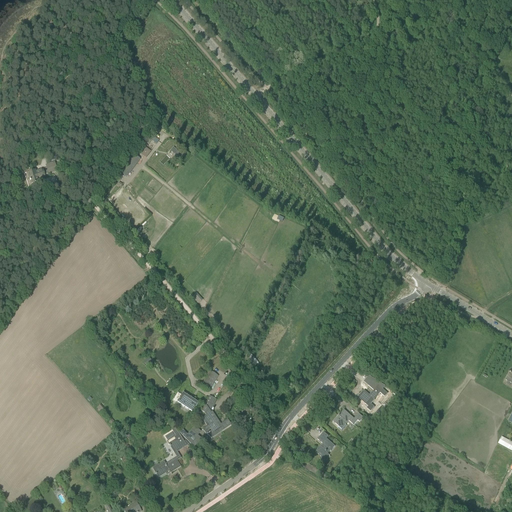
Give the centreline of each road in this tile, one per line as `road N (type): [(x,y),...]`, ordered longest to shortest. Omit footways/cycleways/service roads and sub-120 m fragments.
road 1 (tertiary): [(426,283),(366,228),(171,0)]
road 2 (residential): [(90,200),(149,121),(119,39),(154,0)]
road 3 (track): [(248,378),(90,200)]
road 4 (tertiary): [(273,442),(315,388),(426,283)]
road 5 (track): [(375,0),(379,27),(371,36),(266,87)]
road 6 (track): [(379,27),(494,55)]
